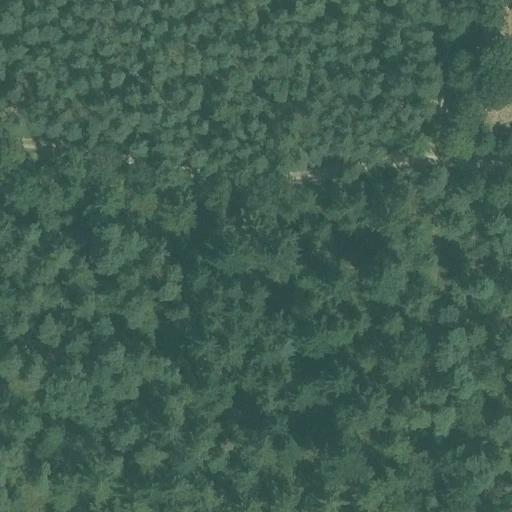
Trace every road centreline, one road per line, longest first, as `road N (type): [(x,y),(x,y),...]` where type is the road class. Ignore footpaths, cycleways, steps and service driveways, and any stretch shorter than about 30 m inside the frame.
road 1 (track): [(0,150),(151,177),(278,179),(440,151),(511,164)]
road 2 (track): [(451,0),(411,511)]
